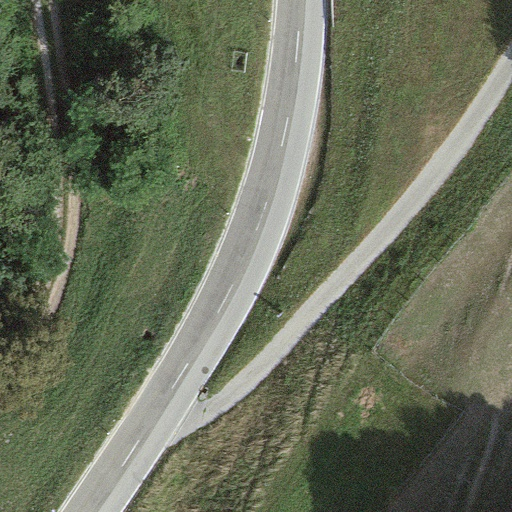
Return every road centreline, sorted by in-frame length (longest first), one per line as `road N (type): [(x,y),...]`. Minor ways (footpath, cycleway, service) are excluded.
road 1 (tertiary): [(89,511),(228,292),(260,219),(292,96),(300,0)]
road 2 (track): [(0,370),(31,335),(65,235),(57,79),(41,0)]
